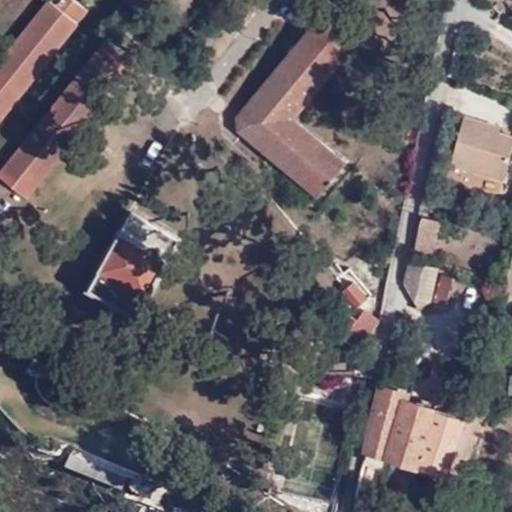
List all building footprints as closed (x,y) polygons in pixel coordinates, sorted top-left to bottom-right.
[(0,119),(20,95),(7,85),(14,77),(26,87),(87,11),(72,0),(59,0),(55,6),(49,1),(0,63),(0,119)] [(125,0),(140,10),(147,0),(125,0)] [(325,12),(357,39),(364,31),(332,5),(325,12)] [(292,118),(357,39),(325,12),(315,24),(239,117),(239,129),(310,188),(321,175),(329,180),(344,163),(292,118)] [(0,176),(26,199),(77,134),(65,124),(72,116),(84,126),(135,63),(107,40),(0,173),(0,176)] [(7,85),(20,95),(26,87),(14,77),(7,85)] [(487,127),(487,122),(460,114),(447,163),(500,176),(510,132),(494,128),(487,127)] [(65,124),(77,134),(84,126),(72,116),(65,124)] [(318,194),(329,180),(321,175),(310,188),(318,194)] [(103,267),(151,295),(182,238),(135,212),(103,267)] [(434,229),(416,225),(410,252),(428,258),(434,229)] [(511,254),(511,255),(504,283),(502,290),(511,292),(511,254)] [(392,264),(393,255),(384,255),(383,263),(392,264)] [(425,265),(408,262),(404,282),(417,305),(425,265)] [(439,267),(425,265),(417,305),(418,307),(432,300),(439,267)] [(139,315),(151,295),(103,267),(92,287),(139,315)] [(455,278),(441,274),(434,301),(447,305),(455,278)] [(349,287),(344,292),(358,308),(368,299),(354,283),(349,287)] [(404,350),(389,345),(385,363),(393,364),(399,369),(404,350)] [(393,364),(385,363),(382,374),(386,381),(393,383),(397,382),(400,379),(401,375),(402,369),(399,369),(393,364)] [(443,383),(435,408),(451,413),(459,389),(443,383)] [(409,392),(380,384),(366,449),(385,455),(418,466),(446,475),(465,417),(451,413),(435,408),(407,399),(409,392)] [(385,455),(366,449),(363,463),(382,469),(385,455)] [(359,488),(352,511),(363,511),(368,491),(359,488)]
